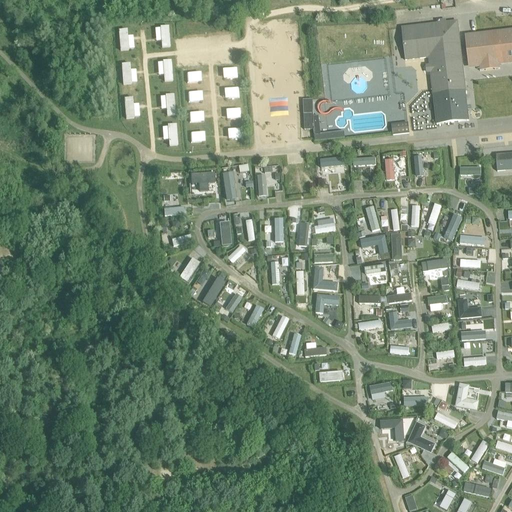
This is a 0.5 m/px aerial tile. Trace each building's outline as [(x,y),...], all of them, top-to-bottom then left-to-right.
[(426,66),(427,74),(430,74),(436,125),(469,122),(457,23),(445,24),(445,21),(437,22),(437,25),(401,29),(404,61),(428,58),(429,66),(426,66)] [(169,28),(160,28),(162,49),(170,48),(169,28)] [(127,31),(118,31),(120,52),(129,51),(127,31)] [(511,32),(494,34),(498,65),(511,62),(511,32)] [(470,68),(498,65),(494,34),(466,37),(470,68)] [(171,62),(163,62),(164,83),(173,82),(171,62)] [(130,65),(121,65),(123,86),(131,86),(130,65)] [(236,70),(226,71),(227,80),(237,79),(236,70)] [(197,74),(187,75),(187,84),(198,84),(197,74)] [(238,90),(228,90),(229,100),(239,99),(238,90)] [(198,94),(188,94),(189,104),(199,103),(198,94)] [(174,96),(166,97),(167,117),(176,117),(174,96)] [(133,99),(124,100),(126,120),(134,120),(133,99)] [(240,110),(229,111),(230,121),(241,120),(240,110)] [(199,114),(189,115),(190,124),(200,123),(199,114)] [(313,115),(303,115),(304,131),(313,130),(314,130),(313,115)] [(391,126),(393,136),(408,134),(407,124),(391,126)] [(176,126),(168,127),(169,147),(178,147),(176,126)] [(241,130),(231,131),(232,140),(242,140),(241,130)] [(201,134),(190,135),(191,144),(201,144),(201,134)] [(511,172),(511,154),(496,156),(497,173),(511,172)] [(422,156),(414,157),(417,180),(425,179),(422,156)] [(395,160),(386,160),(386,181),(395,181),(395,160)] [(340,162),(333,162),(333,183),(341,183),(340,162)] [(240,173),(250,171),(249,164),(239,166),(240,173)] [(309,166),(288,168),(291,194),(301,193),(300,178),(310,176),(309,166)] [(318,175),(318,166),(310,166),(310,175),(318,175)] [(461,168),(461,176),(482,176),(482,168),(461,168)] [(234,173),(223,174),(225,200),(236,199),(234,173)] [(258,197),(267,197),(266,176),(258,176),(258,197)] [(436,226),(442,207),(435,204),(429,224),(436,226)] [(420,227),(421,207),(413,206),(412,227),(420,227)] [(185,207),(165,208),(165,215),(185,215),(185,207)] [(367,209),(371,232),(380,231),(376,207),(367,209)] [(455,214),(444,238),(453,242),(463,218),(455,214)] [(284,243),(284,219),(272,219),(272,243),(284,243)] [(301,222),(301,247),(310,247),(310,222),(301,222)] [(249,242),(256,241),(253,223),(246,224),(249,242)] [(222,246),(231,245),(230,224),(221,224),(222,246)] [(315,233),(336,231),(336,224),(315,226),(315,233)] [(191,235),(172,239),(174,247),(193,242),(191,235)] [(392,235),(393,261),(402,261),(402,235),(392,235)] [(461,237),(461,245),(486,246),(486,238),(461,237)] [(379,242),(356,246),(358,254),(381,250),(379,242)] [(241,245),(228,259),(233,264),(246,250),(241,245)] [(315,256),(315,263),(335,263),(334,255),(315,256)] [(190,283),(199,262),(191,258),(181,279),(190,283)] [(423,273),(449,269),(447,260),(422,264),(423,273)] [(272,285),(280,285),(280,263),(271,263),(272,285)] [(367,267),(368,279),(387,278),(386,265),(367,267)] [(305,296),(304,272),(296,272),(297,296),(305,296)] [(315,279),(315,286),(338,287),(338,280),(315,279)] [(215,280),(205,302),(213,306),(223,284),(215,280)] [(458,280),(457,287),(479,291),(480,284),(458,280)] [(226,309),(234,313),(243,298),(236,294),(226,309)] [(388,304),(413,302),(412,294),(388,295),(388,304)] [(339,306),(340,296),(316,295),(316,314),(324,314),(325,305),(339,306)] [(360,296),(360,304),(381,305),(381,297),(360,296)] [(428,305),(448,305),(448,297),(428,297),(428,305)] [(459,319),(483,319),(482,308),(468,308),(468,300),(459,300),(459,319)] [(256,305),(248,325),(256,328),(264,309),(256,305)] [(282,316),(273,336),(280,340),(290,319),(282,316)] [(359,324),(360,331),(382,327),(381,320),(359,324)] [(433,333),(452,331),(452,323),(432,325),(433,333)] [(289,354),(296,356),(302,336),(295,334),(289,354)] [(407,346),(417,346),(417,334),(407,334),(407,346)] [(391,346),(391,354),(409,355),(410,348),(391,346)] [(326,348),(305,349),(305,357),(327,357),(326,348)] [(454,351),(437,353),(438,359),(455,357),(454,351)] [(371,395),(394,391),(393,383),(369,388),(371,395)] [(456,408),(478,410),(479,401),(468,399),(470,385),(459,384),(456,408)] [(406,399),(406,406),(428,406),(428,398),(406,399)] [(442,402),(439,409),(450,414),(453,407),(442,402)] [(455,430),(458,423),(438,413),(435,420),(455,430)] [(412,437),(435,446),(443,427),(420,418),(412,437)] [(477,464),(490,445),(484,441),(471,460),(477,464)] [(511,445),(498,442),(496,449),(511,453),(511,445)] [(454,452),(447,458),(463,475),(469,470),(454,452)] [(403,479),(410,476),(402,454),(395,457),(403,479)] [(488,457),(485,463),(504,473),(507,468),(488,457)] [(473,487),(472,493),(491,496),(492,490),(473,487)] [(448,511),(457,495),(450,491),(441,507),(448,511)] [(436,504),(441,506),(447,494),(442,492),(436,504)] [(410,511),(418,509),(413,495),(405,498),(410,511)] [(458,511),(468,511),(473,503),(464,499),(458,511)]
